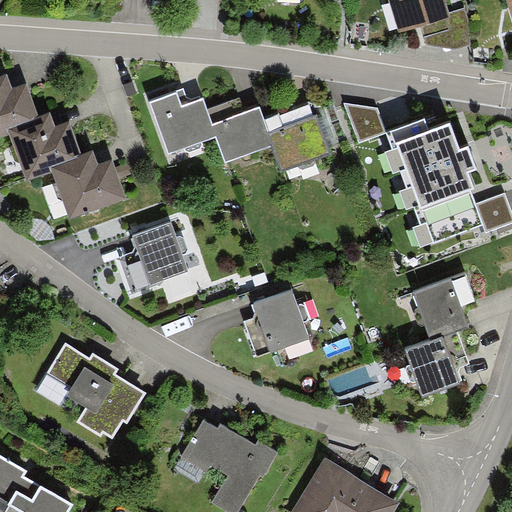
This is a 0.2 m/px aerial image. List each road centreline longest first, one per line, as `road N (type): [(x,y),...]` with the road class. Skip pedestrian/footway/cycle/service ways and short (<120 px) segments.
road 1 (residential): [(0,231),(151,348),(286,408),(478,468)]
road 2 (residential): [(511,90),(214,50),(0,37)]
road 3 (unknown): [(108,44),(137,135),(102,156)]
